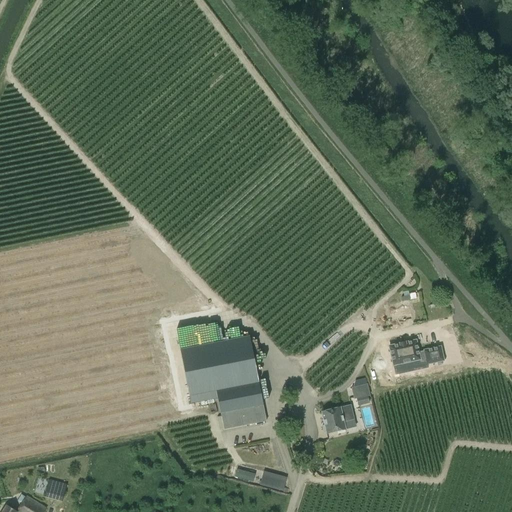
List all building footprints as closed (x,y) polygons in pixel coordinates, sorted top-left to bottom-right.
[(402,302),(410,300),(416,299),(415,292),(408,293),(408,291),(403,292),(404,296),(401,297),(402,302)] [(385,307),(390,325),(413,319),(408,302),(385,307)] [(249,336),(180,349),(190,403),(217,398),(220,413),(223,429),(266,421),(263,405),(259,382),(258,382),(249,336)] [(427,361),(427,364),(444,360),(441,347),(424,350),(424,351),(420,352),(418,341),(389,347),(393,365),(420,360),(420,363),(427,361)] [(367,396),(369,396),(367,384),(351,388),(353,400),(356,399),(357,404),(369,402),(367,396)] [(323,432),(326,431),(326,433),(344,429),(343,422),(354,419),(350,405),(321,412),(324,425),(322,425),(323,432)] [(262,472),(260,486),(284,489),(286,475),(262,472)] [(66,484),(44,478),(42,486),(47,487),(44,497),(52,499),(62,501),(65,488),(66,484)] [(43,511),(47,508),(26,496),(16,511),(6,505),(1,511),(43,511)]
